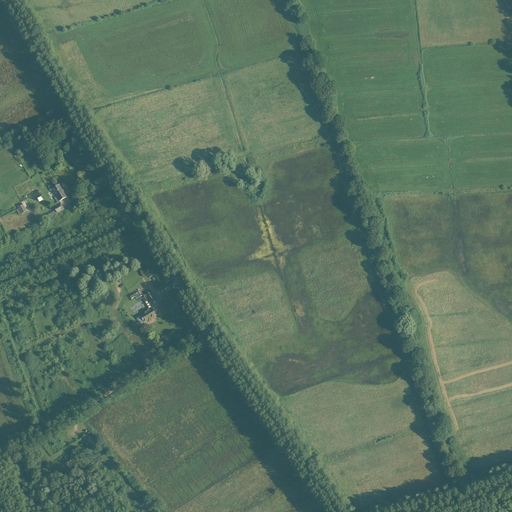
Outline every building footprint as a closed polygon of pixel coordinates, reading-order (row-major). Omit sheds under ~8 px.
[(60,184),(58,185),(55,181),(48,186),(51,191),(53,190),(57,196),(54,198),(57,202),(53,205),(54,207),(52,208),(53,210),(45,215),(47,219),(64,210),(59,201),(67,197),(60,184)] [(19,209),(16,210),(19,215),(27,211),(22,203),(17,206),(19,209)] [(139,269),(142,276),(148,274),(145,266),(139,269)] [(156,300),(151,292),(144,296),(149,304),(156,300)] [(149,322),(152,319),(152,318),(156,315),(152,308),(140,315),(144,322),(148,320),(149,322)]
